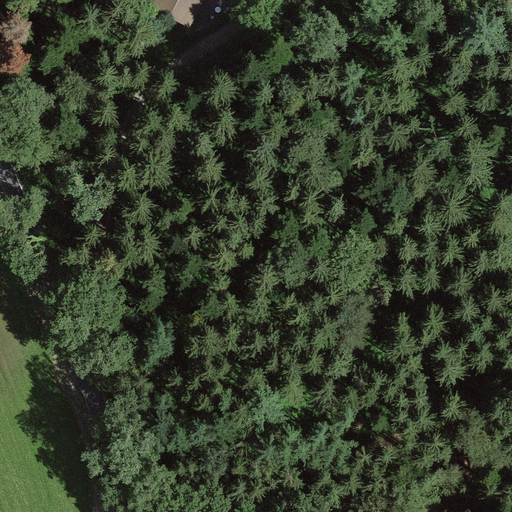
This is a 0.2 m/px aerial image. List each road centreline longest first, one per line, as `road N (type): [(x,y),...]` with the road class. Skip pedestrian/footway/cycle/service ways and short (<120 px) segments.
road 1 (track): [(75,349),(129,125),(174,66),(266,0)]
road 2 (residential): [(0,165),(114,447),(121,511)]
